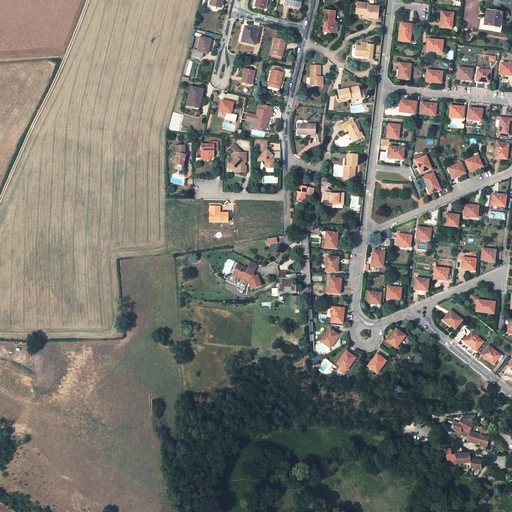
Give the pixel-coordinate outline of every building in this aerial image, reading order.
[(222,0),(208,0),(206,10),(215,12),(216,8),(220,9),(222,0)] [(256,0),(255,6),(260,7),(263,8),(266,8),(267,0),(256,0)] [(303,0),(286,0),(285,6),(301,10),(303,0)] [(367,3),(357,2),(356,12),(364,13),(367,13),(367,15),(367,16),(377,18),(379,6),(367,5),(367,3)] [(335,10),(324,9),(322,18),(326,19),(325,30),(336,32),(337,22),(334,21),(333,21),(333,20),(334,20),(335,10)] [(502,14),(487,11),(485,19),(484,25),(499,28),(499,27),(501,20),(502,14)] [(453,13),(441,12),(441,17),(442,18),(441,27),(452,28),(453,13)] [(484,25),(485,19),(481,18),(479,29),(501,33),(502,28),(499,27),(499,28),(484,25)] [(412,24),(401,23),(400,32),(399,32),(398,41),(410,42),(412,24)] [(258,33),(245,29),(244,33),(246,34),(244,45),(254,47),(258,33)] [(443,41),(428,39),(426,50),(436,51),(436,52),(442,52),(443,41)] [(211,43),(200,41),(197,55),(194,54),(193,59),(202,62),(204,56),(207,57),(211,43)] [(285,44),(275,41),(271,58),(281,61),(285,44)] [(367,47),(357,45),(355,55),(366,57),(366,59),(372,59),(374,45),(367,45),(367,47)] [(411,64),(399,63),(398,69),(399,69),(398,78),(409,80),(411,64)] [(511,64),(501,63),(499,75),(504,75),(505,74),(511,75),(511,64)] [(320,66),(311,66),(310,86),(323,86),(323,79),(320,79),(320,77),(320,66)] [(472,69),(459,68),(457,79),(462,80),(463,79),(471,80),(472,69)] [(442,72),(427,70),(426,80),(436,82),(436,83),(441,83),(442,72)] [(490,71),(477,70),(476,82),(481,82),(481,81),(489,82),(490,71)] [(254,75),(244,73),(240,86),(250,88),(254,75)] [(283,77),(271,74),(267,90),(279,93),(283,77)] [(358,87),(338,91),(340,101),(351,99),(361,97),(358,87)] [(203,92),(192,89),(189,102),(188,102),(186,108),(198,110),(203,92)] [(416,102),(400,100),(399,111),(409,112),(409,113),(415,114),(416,102)] [(233,105),(221,102),(218,113),(230,116),(233,105)] [(435,115),(436,104),(421,102),(419,114),(425,115),(425,114),(435,115)] [(464,107),(450,106),(449,117),(457,118),(463,119),(464,107)] [(272,114),(273,110),(262,107),(260,111),(258,111),(254,128),(265,131),(268,120),(265,120),(266,117),(268,118),(269,114),(272,114)] [(481,121),(482,109),(469,108),(467,120),(472,120),(481,121)] [(497,127),(499,127),(500,118),(510,119),(509,128),(510,128),(511,128),(511,118),(511,117),(498,116),(497,127)] [(510,119),(500,118),(498,135),(509,137),(510,128),(509,128),(510,119)] [(352,119),(342,124),(338,126),(340,131),(344,129),(346,132),(349,131),(354,141),(363,137),(361,132),(359,133),(352,119)] [(307,125),(298,124),(297,134),(306,134),(306,135),(315,135),(315,124),(307,124),(307,125)] [(398,139),(400,125),(389,124),(388,132),(387,132),(387,138),(398,139)] [(200,142),(199,155),(208,156),(208,154),(212,154),(212,147),(216,147),(216,140),(209,139),(208,142),(200,142)] [(266,141),(259,140),(258,144),(257,157),(264,163),(263,168),(272,168),(272,156),(271,156),(266,150),(266,141)] [(183,143),(174,142),(174,149),(175,151),(168,155),(172,162),(175,161),(181,163),(182,156),(183,143)] [(230,156),(226,156),(225,165),(226,167),(230,167),(232,165),(233,166),(232,171),(243,172),(244,152),(240,152),(232,142),(226,148),(230,153),(230,156)] [(509,144),(497,143),(495,158),(506,159),(507,149),(508,149),(509,144)] [(404,148),(389,146),(387,157),(397,158),(397,159),(403,160),(404,148)] [(357,155),(348,154),(347,165),(346,169),(344,168),(343,178),(351,178),(352,174),(354,174),(355,166),(356,165),(357,155)] [(477,155),(465,161),(470,171),(474,169),(481,165),(477,155)] [(426,156),(416,160),(419,167),(418,168),(420,173),(431,168),(426,156)] [(461,163),(448,168),(452,178),(460,175),(465,173),(461,163)] [(433,173),(422,178),(425,185),(426,185),(430,194),(440,189),(433,173)] [(306,180),(300,179),(297,192),(298,192),(297,200),(302,202),(304,193),(306,194),(313,195),(314,189),(305,187),(302,186),(302,184),(305,185),(306,180)] [(344,194),(325,192),(324,204),(333,204),(343,205),(344,194)] [(506,196),(492,194),(491,204),(499,205),(499,206),(504,207),(506,196)] [(478,206),(465,205),(464,216),(469,217),(469,216),(477,217),(478,206)] [(220,206),(209,206),(209,222),(228,222),(228,212),(220,212),(220,206)] [(458,216),(445,214),(444,224),(452,225),(452,226),(457,227),(458,216)] [(431,229),(417,227),(416,239),(421,240),(421,238),(430,239),(431,229)] [(337,233),(326,231),(324,247),(336,248),(336,243),(335,243),(337,233)] [(411,236),(398,234),(397,245),(405,246),(404,247),(410,247),(411,236)] [(495,250),(482,248),(481,260),(486,261),(486,259),(494,260),(495,250)] [(384,251),(374,250),(373,260),(372,260),(371,266),(383,267),(384,251)] [(337,258),(326,256),(325,272),(336,273),(337,267),(336,267),(337,258)] [(476,259),(462,258),(461,269),(469,270),(474,271),(476,259)] [(248,267),(255,270),(258,265),(250,262),(248,267)] [(304,284),(311,284),(310,262),(303,262),(304,284)] [(234,273),(231,272),(227,281),(245,288),(247,283),(250,282),(252,289),(261,286),(258,275),(257,275),(254,276),(253,274),(255,270),(248,267),(248,268),(238,264),(234,273)] [(448,269),(435,267),(433,279),(438,280),(438,279),(447,280),(448,269)] [(296,275),(286,275),(286,271),(278,271),(278,278),(281,278),(281,283),(280,284),(280,288),(278,288),(278,292),(296,291),(296,285),(292,285),(292,278),(296,278),(296,275)] [(341,278),(329,277),(327,293),(338,294),(339,284),(340,284),(341,278)] [(429,279),(415,278),(414,289),(421,290),(421,291),(427,291),(429,279)] [(401,288),(388,287),(386,298),(391,299),(391,298),(400,299),(401,288)] [(381,293),(368,292),(366,302),(375,303),(374,304),(380,305),(381,293)] [(494,302),(477,300),(476,311),(486,312),(486,313),(493,314),(494,302)] [(343,308),(332,306),(330,322),(342,324),(343,318),(342,318),(343,308)] [(450,310),(443,319),(451,325),(450,325),(455,329),(462,320),(450,310)] [(329,328),(320,341),(330,348),(333,343),(332,342),(338,334),(329,328)] [(404,335),(396,328),(386,341),(396,348),(399,343),(398,343),(404,335)] [(471,347),(476,351),(483,341),(471,332),(464,340),(472,347),(471,347)] [(488,346),(481,355),(485,358),(486,357),(493,363),(500,355),(488,346)] [(354,357),(346,350),(337,363),(346,370),(350,366),(349,365),(354,357)] [(376,353),(367,366),(376,373),(380,369),(379,368),(385,360),(376,353)] [(459,423),(452,421),(452,429),(460,433),(459,435),(468,437),(466,441),(486,447),(491,431),(480,427),(465,420),(461,417),(459,423)] [(469,453),(451,454),(451,450),(445,449),(447,465),(470,463),(470,468),(481,470),(481,460),(477,460),(474,459),(470,458),(469,453)]
